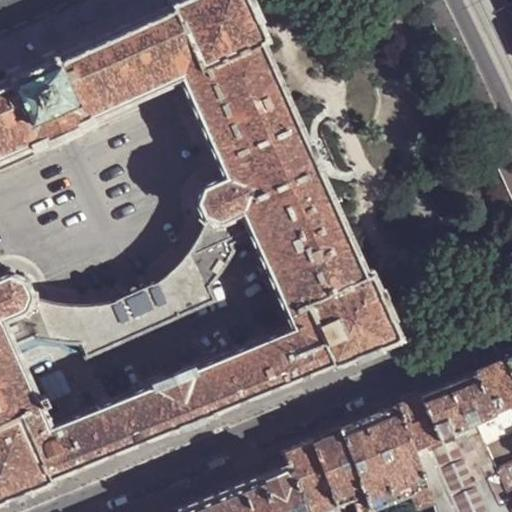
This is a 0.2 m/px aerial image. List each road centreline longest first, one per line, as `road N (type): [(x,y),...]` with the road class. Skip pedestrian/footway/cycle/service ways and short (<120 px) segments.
road 1 (residential): [(511,327),(82,511)]
road 2 (residential): [(453,0),(511,125)]
